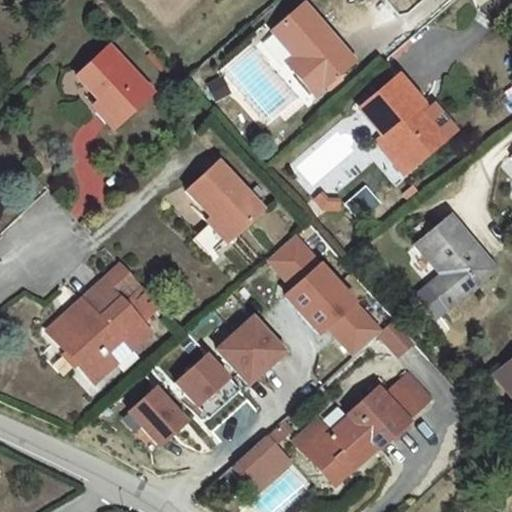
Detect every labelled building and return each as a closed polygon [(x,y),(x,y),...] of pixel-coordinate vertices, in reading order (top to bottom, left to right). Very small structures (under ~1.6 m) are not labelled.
[(338,75),(352,63),(302,6),(273,32),(295,58),(301,65),(293,72),(314,96),(325,86),(338,75)] [(101,100),(121,121),(151,94),(108,48),(77,77),(99,101),(101,100)] [(301,65),(295,58),(287,65),(293,72),(301,65)] [(343,81),(338,75),(325,86),(330,92),(343,81)] [(409,169),(443,141),(415,109),(420,105),(397,78),(371,100),(361,108),(359,110),(382,137),(409,169)] [(220,79),(207,86),(215,102),(228,95),(220,79)] [(356,102),(361,108),(371,100),(366,94),(356,102)] [(113,129),(121,121),(101,100),(99,101),(93,107),(113,129)] [(427,112),(420,105),(415,109),(443,141),(454,132),(433,107),(427,112)] [(409,169),(382,137),(376,142),(403,175),(409,169)] [(185,192),(209,217),(231,240),(262,211),(217,162),(185,192)] [(323,210),(337,211),(338,201),(333,200),(327,200),(322,194),(315,200),(323,210)] [(224,247),(231,240),(209,217),(202,224),(224,247)] [(433,232),(417,245),(443,276),(429,287),(447,309),(492,271),(450,218),(441,226),(433,232)] [(430,228),(433,232),(441,226),(437,222),(430,228)] [(293,237),(267,260),(293,289),(327,327),(354,356),(378,334),(293,237)] [(121,265),(102,282),(106,286),(124,269),(121,265)] [(62,326),(50,336),(93,384),(149,334),(141,325),(160,308),(136,282),(124,269),(106,286),(102,282),(81,301),(85,305),(73,316),(69,312),(58,322),(62,326)] [(327,327),(293,289),(285,297),(318,334),(327,327)] [(81,301),(69,312),(73,316),(85,305),(81,301)] [(215,352),(253,390),(291,352),(254,314),(215,352)] [(393,320),(378,334),(397,354),(411,341),(393,320)] [(47,332),(50,336),(62,326),(58,322),(47,332)] [(206,355),(174,384),(206,420),(238,391),(206,355)] [(511,361),(498,372),(511,388),(511,361)] [(511,401),(511,388),(498,372),(492,378),(511,401)] [(431,401),(406,373),(395,383),(397,385),(383,398),(406,423),(431,401)] [(155,389),(131,411),(143,425),(140,428),(157,447),(185,422),(155,389)] [(320,471),(321,472),(334,460),(347,474),(376,447),(378,449),(406,423),(383,398),(376,391),(348,417),(349,419),(330,436),(317,422),(294,443),(320,471)] [(278,425),(263,438),(274,450),(288,437),(278,425)] [(263,438),(234,465),(241,472),(255,488),(281,465),(281,458),(274,450),(263,438)] [(334,486),(347,474),(334,460),(321,472),(320,471),(307,484),(318,497),(332,484),(334,486)] [(241,472),(234,465),(230,469),(237,476),(241,472)]
